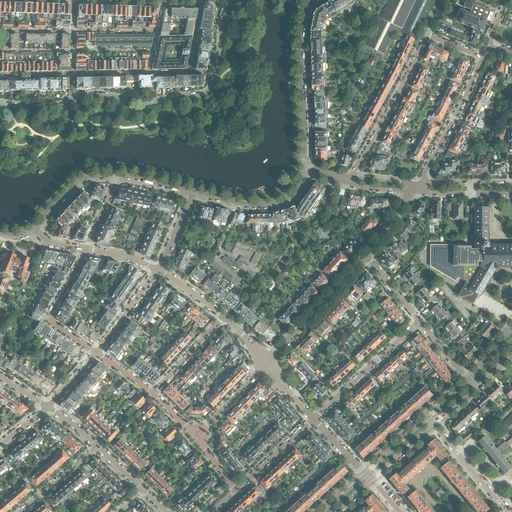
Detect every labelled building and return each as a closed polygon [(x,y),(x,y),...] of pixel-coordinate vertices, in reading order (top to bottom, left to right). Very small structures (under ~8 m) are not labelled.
[(336,0),(332,0),(330,2),(338,14),(343,11),(343,10),(336,0)] [(349,7),(344,0),(336,0),(343,10),(343,11),(346,9),(349,7)] [(385,0),(382,7),(379,12),(379,14),(377,17),(377,16),(374,23),(373,26),(376,28),(367,46),(366,45),(363,53),(368,56),(370,53),(373,54),(371,58),(375,60),(377,56),(383,60),(396,34),(397,30),(406,35),(415,39),(416,39),(434,0),(385,0)] [(338,14),(330,2),(324,5),(332,18),(338,14)] [(485,8),(474,4),(466,2),(464,7),(471,10),(470,13),(460,9),(455,22),(461,24),(464,26),(464,25),(471,28),(475,30),(473,34),(481,37),(484,27),(487,21),(491,10),(485,8)] [(202,18),(199,29),(211,31),(211,30),(213,19),(214,16),(215,11),(214,11),(215,10),(215,8),(215,7),(214,6),(213,4),(212,4),(211,3),(210,3),(209,3),(207,3),(206,4),(205,5),(204,6),(202,18)] [(317,9),(315,12),(328,21),(332,18),(324,5),(324,6),(318,9),(317,9)] [(113,28),(113,16),(113,6),(108,6),(108,16),(103,16),(103,23),(105,23),(105,28),(113,28)] [(129,18),(127,18),(127,21),(131,21),(131,27),(132,27),(132,22),(136,22),(137,7),(132,7),(132,16),(135,16),(135,19),(132,19),(132,20),(130,20),(131,19),(129,19),(129,18)] [(159,7),(152,7),(152,17),(151,17),(151,20),(152,20),(157,20),(159,7)] [(193,32),(196,17),(198,8),(184,8),(184,7),(180,7),(180,8),(171,8),(171,17),(184,17),(184,16),(187,17),(187,19),(186,19),(183,36),(186,36),(192,36),(193,32)] [(314,16),(313,23),(327,25),(328,21),(315,12),(313,15),(314,16)] [(162,23),(160,36),(165,36),(168,36),(170,24),(170,23),(162,22),(162,23)] [(328,25),(327,25),(313,23),(312,28),(311,31),(312,31),(322,31),(323,31),(325,31),(326,29),(327,29),(328,25)] [(440,23),(437,29),(446,32),(448,27),(444,25),(440,23)] [(461,39),(463,34),(452,29),(453,26),(451,25),(449,29),(451,29),(449,34),(461,39)] [(211,31),(199,29),(198,36),(212,38),(212,36),(213,32),(211,31)] [(481,37),(473,34),(470,42),(471,43),(474,44),(475,45),(477,44),(479,39),(480,39),(481,37)] [(405,37),(404,41),(403,41),(413,45),(415,39),(406,35),(405,37)] [(212,38),(198,36),(197,42),(211,45),(212,38)] [(325,46),(325,38),(311,39),(312,47),(325,46)] [(403,41),(404,41),(401,39),(400,41),(403,42),(403,44),(400,43),(399,45),(410,50),(413,45),(403,41)] [(209,51),(211,45),(197,42),(195,49),(199,49),(209,51)] [(428,60),(434,45),(431,44),(431,45),(424,58),(426,59),(425,63),(424,63),(423,65),(426,66),(428,60)] [(410,50),(399,45),(398,47),(400,49),(399,52),(408,56),(410,50)] [(439,48),(434,45),(428,60),(429,60),(431,55),(436,57),(439,48)] [(326,55),(325,46),(312,47),(312,55),(325,55),(326,55)] [(445,50),(439,48),(436,57),(441,59),(445,50)] [(199,49),(198,57),(208,59),(209,51),(199,49)] [(447,51),(445,50),(441,59),(446,61),(447,59),(449,54),(450,52),(447,51)] [(392,52),(391,54),(405,61),(408,56),(399,52),(397,55),(392,52)] [(405,61),(391,54),(390,56),(392,58),(396,59),(394,62),(403,66),(405,61)] [(325,55),(312,55),(312,64),(326,63),(326,55),(325,55)] [(459,56),(458,58),(460,60),(459,63),(467,67),(467,66),(468,66),(469,64),(468,64),(470,61),(467,60),(468,59),(464,58),(462,57),(459,56)] [(206,64),(196,62),(195,69),(205,71),(207,70),(207,68),(206,67),(206,64)] [(401,71),(403,66),(394,62),(393,65),(390,64),(389,66),(392,67),(392,69),(400,73),(401,71)] [(455,65),(454,67),(465,72),(466,70),(467,68),(467,67),(459,63),(456,62),(455,65)] [(327,72),(326,63),(312,64),(313,72),(327,72)] [(449,65),(448,67),(450,68),(453,69),(451,73),(452,73),(462,78),(462,77),(463,77),(464,75),(463,75),(465,72),(454,67),(455,65),(450,63),(449,65)] [(429,69),(429,68),(423,65),(422,66),(419,71),(426,74),(429,69)] [(400,73),(392,69),(388,67),(387,69),(390,71),(388,74),(397,78),(400,73)] [(426,74),(419,71),(417,76),(421,78),(424,79),(426,74)] [(327,80),(327,72),(313,72),(313,78),(313,81),(327,80)] [(449,78),(449,79),(459,83),(461,81),(462,79),(462,78),(452,73),(449,78)] [(484,79),(493,83),(496,77),(488,73),(486,75),(484,79)] [(397,78),(388,74),(387,77),(384,75),(382,77),(394,83),(397,78)] [(153,75),(126,76),(126,78),(126,81),(140,81),(140,87),(141,88),(144,88),(146,87),(151,87),(154,87),(154,82),(156,82),(156,77),(153,77),(153,75)] [(47,77),(47,91),(52,91),(52,92),(55,92),(55,91),(60,91),(60,90),(60,76),(59,76),(59,78),(47,78),(47,77)] [(69,89),(68,78),(68,76),(60,76),(60,78),(60,90),(65,90),(65,89),(69,89)] [(84,90),(83,76),(76,76),(76,89),(81,89),(81,90),(84,90)] [(196,87),(202,87),(203,86),(203,84),(204,84),(204,79),(205,79),(205,76),(196,76),(196,87)] [(421,78),(417,76),(414,81),(421,85),(423,82),(428,84),(429,82),(427,81),(424,79),(421,78)] [(0,77),(0,92),(2,92),(2,91),(3,91),(5,92),(8,92),(9,91),(9,81),(2,81),(2,78),(0,77)] [(47,91),(47,77),(38,77),(38,80),(39,90),(39,91),(41,91),(41,92),(45,92),(45,91),(47,91)] [(394,83),(382,77),(381,79),(384,81),(383,84),(391,88),(394,83)] [(491,87),(493,83),(484,79),(482,83),(483,84),(481,86),(490,90),(491,90),(492,88),(491,87)] [(24,91),(24,80),(16,80),(16,86),(15,86),(15,91),(24,91)] [(31,80),(24,80),(24,91),(32,91),(32,86),(31,86),(31,80)] [(421,85),(414,81),(412,86),(419,90),(421,85)] [(458,86),(459,85),(451,82),(448,87),(456,91),(457,89),(457,88),(458,88),(458,87),(458,86)] [(383,84),(380,89),(389,93),(391,88),(383,84)] [(490,90),(481,86),(480,89),(478,93),(489,98),(493,92),(490,90)] [(389,93),(380,89),(377,87),(376,89),(379,91),(377,94),(386,98),(389,93)] [(455,92),(456,91),(448,87),(446,92),(454,96),(454,95),(455,95),(455,94),(455,93),(455,92)] [(411,88),(408,93),(416,98),(419,93),(411,88)] [(453,96),(454,96),(446,92),(443,97),(451,101),(452,99),(452,98),(453,98),(454,97),(453,96)] [(408,93),(406,98),(413,102),(414,102),(416,98),(408,93)] [(489,98),(478,93),(476,97),(476,96),(474,99),(486,105),(489,106),(490,104),(487,102),(489,98)] [(370,96),(382,103),(383,104),(386,98),(377,94),(376,97),(371,95),(370,96)] [(382,103),(370,96),(370,97),(370,98),(369,100),(373,102),(371,105),(380,110),(382,105),(381,105),(382,103)] [(450,102),(451,101),(443,97),(441,102),(449,106),(449,105),(450,105),(450,104),(450,103),(450,102)] [(413,102),(406,98),(405,98),(403,103),(411,108),(414,102),(413,102)] [(473,102),(471,106),(480,110),(482,107),(485,108),(486,105),(474,99),(473,102)] [(448,106),(449,106),(441,102),(438,107),(446,111),(447,109),(447,108),(448,108),(449,107),(448,106)] [(411,114),(412,111),(413,109),(411,108),(403,103),(400,108),(409,113),(411,114)] [(380,110),(371,105),(370,108),(364,104),(363,107),(365,108),(377,115),(380,110)] [(470,110),(468,113),(477,117),(478,115),(481,116),(483,111),(480,110),(471,106),(469,110),(470,110)] [(445,112),(446,111),(438,107),(436,112),(444,116),(444,115),(445,115),(445,114),(445,113),(445,112)] [(377,115),(365,108),(364,110),(367,112),(366,115),(373,119),(374,119),(375,119),(377,115)] [(400,108),(397,113),(406,117),(409,113),(400,108)] [(444,116),(436,112),(435,114),(434,114),(432,117),(429,115),(428,118),(431,120),(434,122),(436,119),(441,121),(442,119),(443,118),(444,117),(444,116)] [(406,117),(397,113),(394,117),(403,122),(406,117)] [(477,117),(468,113),(467,116),(467,115),(465,119),(466,120),(469,121),(468,124),(472,126),(473,127),(477,128),(478,124),(475,123),(477,117)] [(361,116),(359,118),(371,125),(374,121),(373,120),(373,119),(366,115),(364,118),(361,116)] [(371,125),(359,118),(359,117),(357,120),(361,122),(360,125),(368,130),(371,125)] [(403,122),(394,117),(392,122),(400,127),(403,122)] [(318,120),(316,121),(316,122),(315,123),(315,126),(316,127),(322,127),(322,128),(330,130),(331,130),(331,127),(329,127),(328,123),(330,123),(335,123),(335,120),(332,120),(326,120),(325,120),(325,121),(321,121),(321,120),(318,120)] [(400,127),(392,122),(389,127),(398,132),(399,129),(403,131),(405,132),(406,130),(405,130),(402,128),(400,127)] [(437,129),(438,127),(430,122),(428,125),(429,126),(427,128),(435,132),(436,132),(436,131),(436,130),(437,129)] [(501,123),(495,139),(502,142),(508,126),(501,123)] [(360,125),(357,130),(366,135),(368,130),(360,125)] [(466,127),(462,125),(462,126),(461,126),(461,127),(461,128),(461,129),(460,130),(467,134),(468,132),(472,134),(473,130),(471,129),(471,128),(467,126),(466,127)] [(398,132),(389,127),(386,132),(387,132),(394,136),(394,137),(395,137),(398,132)] [(330,130),(322,128),(322,130),(321,130),(321,132),(316,132),(316,137),(327,137),(327,133),(330,133),(330,130)] [(435,133),(435,132),(427,128),(425,133),(432,137),(433,136),(433,135),(434,135),(435,134),(435,133)] [(357,130),(354,134),(363,139),(366,135),(357,130)] [(465,139),(467,134),(460,130),(459,132),(458,133),(457,134),(457,135),(465,139)] [(387,132),(384,137),(392,141),(394,137),(394,136),(387,132)] [(431,139),(432,137),(425,133),(422,138),(430,142),(431,141),(431,140),(431,139)] [(354,134),(352,139),(360,144),(360,143),(361,143),(363,139),(354,134)] [(462,144),(465,139),(457,135),(457,136),(456,136),(456,137),(456,138),(455,140),(462,144)] [(327,137),(316,137),(316,146),(327,146),(330,147),(330,138),(327,138),(327,137)] [(392,141),(384,137),(381,142),(391,147),(393,144),(391,143),(392,141)] [(358,149),(360,145),(359,144),(360,144),(352,139),(350,138),(348,143),(349,144),(358,149)] [(429,143),(430,142),(422,138),(419,143),(427,147),(428,145),(429,145),(429,143)] [(460,149),(462,144),(455,140),(454,142),(453,142),(452,144),(452,145),(460,149)] [(426,149),(427,147),(419,143),(417,148),(424,152),(425,151),(426,150),(426,149)] [(358,149),(349,144),(346,149),(353,153),(354,153),(355,153),(358,149)] [(385,145),(385,146),(384,148),(381,146),(380,151),(378,169),(379,170),(381,170),(385,170),(386,162),(389,162),(390,157),(388,157),(389,154),(388,154),(386,153),(386,152),(387,150),(390,151),(391,149),(385,145)] [(460,149),(452,145),(451,146),(450,147),(450,148),(449,150),(457,154),(460,149)] [(424,152),(417,148),(415,150),(411,148),(409,150),(414,153),(421,157),(422,155),(423,155),(423,154),(424,153),(424,152)] [(328,156),(329,151),(327,151),(327,150),(323,150),(323,151),(316,151),(316,158),(319,158),(319,159),(321,159),(321,160),(322,160),(327,160),(327,156),(328,156)] [(378,169),(380,151),(377,151),(377,156),(376,156),(376,158),(372,158),(371,164),(369,164),(368,167),(371,168),(378,169)] [(398,152),(396,156),(406,162),(408,158),(400,153),(398,152)] [(420,159),(421,157),(414,153),(411,158),(419,162),(419,161),(420,161),(420,160),(420,159),(421,159),(420,159)] [(344,154),(341,164),(348,166),(349,163),(350,160),(351,160),(352,157),(351,157),(351,156),(344,154)] [(450,160),(450,159),(446,157),(444,159),(446,161),(449,161),(449,174),(453,174),(454,173),(454,170),(456,170),(456,164),(459,164),(459,160),(450,160)] [(446,161),(444,159),(443,162),(443,164),(442,164),(442,166),(441,166),(441,169),(439,169),(438,170),(438,172),(439,173),(439,174),(441,174),(443,174),(445,174),(446,175),(447,175),(448,174),(449,174),(449,161),(446,161)] [(477,173),(477,164),(473,164),(473,163),(469,163),(469,165),(467,165),(467,174),(472,175),(472,173),(477,173)] [(477,164),(477,173),(477,175),(482,175),(482,173),(487,173),(487,165),(486,165),(486,163),(482,163),(482,164),(477,164)] [(312,188),(323,195),(327,189),(316,182),(312,188)] [(98,206),(106,189),(105,187),(103,186),(102,187),(102,188),(100,187),(96,185),(94,190),(93,190),(93,191),(92,190),(91,190),(90,193),(90,194),(89,194),(89,196),(94,201),(98,206)] [(123,201),(126,189),(119,188),(118,195),(116,195),(115,199),(113,203),(115,204),(116,199),(123,201)] [(323,195),(312,188),(309,194),(319,201),(323,195)] [(126,189),(123,201),(130,202),(133,190),(126,189)] [(139,192),(133,190),(130,202),(136,204),(139,192)] [(94,201),(89,196),(86,194),(84,192),(79,197),(89,206),(89,207),(91,205),(91,204),(94,201)] [(145,193),(139,192),(136,204),(143,205),(145,193)] [(145,193),(143,205),(149,206),(150,203),(151,203),(152,200),(153,197),(151,196),(152,195),(150,195),(149,195),(149,194),(145,193)] [(319,201),(309,194),(305,199),(315,206),(319,201)] [(342,199),(341,206),(346,206),(346,204),(348,205),(351,205),(351,208),(356,208),(356,206),(357,196),(353,196),(353,195),(350,194),(350,195),(349,195),(348,198),(348,201),(347,201),(347,200),(342,199)] [(158,209),(161,198),(161,197),(157,196),(156,200),(153,199),(151,208),(158,210),(158,209)] [(357,196),(356,206),(364,207),(364,206),(364,205),(364,204),(365,204),(366,197),(365,197),(362,196),(361,197),(357,196)] [(86,209),(89,206),(79,197),(74,202),(93,219),(93,217),(89,213),(86,209)] [(167,200),(161,198),(158,209),(164,211),(167,200)] [(379,208),(380,199),(379,199),(379,198),(378,198),(377,199),(376,198),(376,200),(371,199),(370,207),(379,208)] [(315,206),(305,199),(301,205),(311,212),(315,206)] [(385,199),(380,199),(379,208),(381,209),(387,210),(387,204),(388,204),(389,200),(387,200),(387,199),(386,199),(385,199)] [(167,200),(164,211),(163,214),(166,214),(170,215),(170,213),(172,210),(173,210),(174,210),(175,210),(175,208),(175,207),(174,206),(175,202),(167,200)] [(93,219),(74,202),(69,206),(79,216),(82,213),(83,213),(88,217),(92,221),(93,219)] [(432,209),(432,220),(440,220),(444,221),(445,213),(441,213),(441,203),(434,203),(434,204),(434,209),(432,209)] [(463,203),(445,203),(445,210),(453,211),(453,220),(463,220),(463,222),(465,222),(466,218),(463,217),(463,215),(463,213),(464,213),(464,211),(463,211),(463,203)] [(424,215),(424,209),(425,209),(425,206),(424,206),(424,205),(423,205),(423,204),(421,204),(420,205),(418,205),(415,208),(411,213),(420,220),(421,218),(421,215),(424,215)] [(457,249),(457,268),(461,268),(460,278),(466,282),(458,295),(473,304),(479,294),(481,296),(496,270),(501,268),(501,267),(511,267),(511,244),(498,245),(498,243),(494,243),(489,243),(489,227),(489,207),(485,207),(485,206),(485,205),(484,205),(484,204),(483,204),(482,204),(481,204),(481,205),(480,205),(480,206),(480,207),(479,207),(476,207),(475,215),(471,215),(471,235),(475,235),(475,240),(475,242),(475,246),(475,247),(475,249),(474,249),(472,249),(472,246),(471,246),(463,246),(457,246),(457,249)] [(311,212),(301,205),(298,210),(300,211),(300,212),(303,214),(302,215),(305,217),(307,214),(309,215),(311,212)] [(79,216),(69,206),(64,212),(65,212),(74,221),(77,218),(79,216)] [(292,212),(294,221),(301,219),(295,206),(291,208),(292,209),(293,211),(292,212)] [(110,211),(109,213),(118,217),(118,216),(121,217),(122,215),(119,213),(120,211),(111,207),(111,208),(110,208),(110,210),(110,211)] [(213,223),(216,211),(214,210),(202,207),(201,213),(198,212),(198,213),(198,214),(197,215),(197,216),(197,218),(197,219),(213,223)] [(213,223),(219,224),(220,219),(220,218),(221,218),(222,215),(221,215),(222,209),(217,208),(216,211),(213,223)] [(292,209),(291,208),(287,210),(287,209),(285,210),(286,212),(285,212),(286,215),(288,214),(289,217),(287,218),(288,224),(294,222),(292,212),(293,211),(292,209)] [(220,219),(219,224),(222,224),(222,223),(226,224),(226,223),(228,223),(232,212),(229,211),(228,209),(226,209),(225,210),(222,209),(221,215),(222,215),(221,218),(220,218),(220,219)] [(286,212),(285,210),(279,211),(279,212),(282,223),(286,222),(287,229),(289,229),(288,224),(287,218),(289,217),(288,214),(286,215),(285,212),(286,212)] [(65,212),(60,217),(68,225),(69,226),(72,223),(73,224),(74,222),(74,221),(65,212)] [(236,220),(235,222),(242,225),(243,223),(244,223),(247,216),(240,212),(239,214),(238,215),(236,220)] [(282,223),(279,212),(274,213),(273,214),(273,215),(275,223),(276,225),(282,223)] [(106,220),(115,223),(118,224),(120,221),(117,219),(118,217),(109,213),(109,214),(108,214),(107,216),(108,217),(106,220)] [(229,224),(229,225),(232,226),(233,226),(235,222),(236,220),(238,215),(237,214),(234,213),(230,221),(229,224)] [(256,230),(256,215),(249,215),(246,224),(246,227),(247,227),(253,227),(253,230),(256,230)] [(262,231),(261,215),(256,215),(256,230),(256,232),(262,232),(262,233),(262,234),(263,237),(265,237),(266,234),(263,233),(264,231),(262,231)] [(275,223),(273,215),(267,215),(267,223),(267,231),(270,231),(270,226),(275,226),(275,223)] [(371,216),(369,218),(369,219),(367,217),(363,222),(365,224),(371,228),(373,226),(374,227),(377,223),(374,220),(376,218),(371,216)] [(67,227),(68,225),(60,217),(56,221),(61,226),(61,231),(59,230),(59,233),(58,235),(58,237),(63,238),(66,239),(69,227),(69,228),(67,227)] [(409,219),(403,227),(411,233),(412,234),(415,230),(412,229),(415,226),(412,223),(413,221),(409,219)] [(105,223),(104,225),(116,230),(117,227),(114,225),(115,223),(106,220),(105,220),(105,222),(105,223)] [(149,228),(160,233),(162,230),(161,230),(163,227),(160,226),(162,222),(156,220),(155,223),(152,222),(153,222),(152,222),(149,228)] [(76,230),(76,231),(86,235),(90,226),(86,224),(85,226),(81,224),(79,228),(79,229),(77,228),(76,230)] [(371,228),(365,224),(361,229),(365,232),(364,233),(368,235),(371,231),(370,230),(371,228)] [(116,230),(104,225),(103,225),(101,231),(114,235),(116,230)] [(403,227),(397,233),(406,240),(411,233),(403,227)] [(160,233),(149,228),(146,234),(157,239),(158,236),(159,237),(160,233)] [(319,228),(316,232),(318,234),(321,236),(327,241),(330,238),(328,237),(329,236),(325,232),(324,233),(319,228)] [(76,231),(74,230),(73,231),(72,234),(74,235),(72,239),(82,241),(84,241),(86,235),(76,231)] [(112,239),(114,235),(101,231),(99,236),(109,240),(112,241),(112,239)] [(157,239),(146,234),(144,240),(155,245),(156,242),(157,239)] [(357,240),(356,239),(352,235),(350,237),(352,239),(348,244),(355,249),(357,247),(359,244),(358,243),(359,242),(357,240)] [(109,240),(99,236),(96,242),(97,244),(111,246),(110,243),(108,243),(109,240)] [(144,240),(141,246),(152,251),(152,250),(155,245),(144,240)] [(340,249),(342,246),(336,240),(334,243),(340,249)] [(231,251),(234,244),(227,241),(224,248),(231,251)] [(408,247),(404,244),(401,242),(398,245),(393,241),(390,244),(388,246),(388,247),(398,255),(399,255),(400,255),(401,255),(401,254),(401,253),(401,252),(403,250),(405,251),(408,247)] [(355,249),(348,244),(344,249),(351,254),(355,249)] [(431,244),(430,274),(445,274),(456,282),(459,277),(460,278),(461,268),(457,268),(457,249),(457,244),(459,244),(431,244)] [(152,251),(141,246),(141,247),(142,247),(141,249),(138,248),(136,252),(149,257),(152,251)] [(348,259),(341,253),(342,252),(336,246),(334,248),(338,251),(338,250),(340,252),(336,257),(344,264),(345,264),(346,262),(348,259)] [(180,254),(190,258),(192,252),(182,247),(180,251),(181,252),(180,254)] [(47,264),(52,252),(50,251),(47,250),(46,250),(40,263),(44,265),(41,271),(44,272),(45,269),(46,266),(47,264)] [(8,253),(1,269),(3,270),(3,271),(10,274),(9,276),(12,277),(13,275),(12,274),(13,272),(10,270),(15,258),(16,256),(13,254),(14,252),(11,251),(10,254),(8,253)] [(52,251),(52,252),(47,264),(49,265),(52,266),(53,266),(59,253),(56,252),(54,252),(52,251)] [(388,254),(387,254),(385,252),(384,254),(382,254),(381,256),(381,257),(381,258),(382,259),(381,260),(384,263),(384,264),(385,265),(387,266),(387,267),(389,268),(393,263),(396,266),(400,261),(397,259),(396,261),(395,261),(389,256),(389,255),(388,254)] [(53,266),(52,266),(52,267),(55,268),(55,267),(60,269),(62,265),(67,255),(64,253),(63,254),(61,253),(61,254),(59,253),(53,266)] [(240,266),(236,263),(234,265),(233,264),(234,264),(232,263),(234,260),(229,256),(227,258),(225,256),(221,253),(219,257),(222,260),(235,271),(237,268),(239,268),(240,266)] [(68,254),(67,255),(62,265),(65,267),(63,271),(67,273),(76,257),(75,256),(73,255),(72,255),(70,254),(70,255),(68,254)] [(190,258),(180,254),(177,259),(187,263),(190,258)] [(19,259),(15,258),(10,270),(13,272),(17,273),(16,277),(20,278),(19,281),(23,282),(20,288),(23,289),(25,285),(25,283),(26,284),(30,273),(26,271),(29,263),(27,263),(29,258),(24,256),(23,258),(19,257),(19,259)] [(344,264),(336,257),(332,262),(340,269),(340,268),(341,268),(342,267),(342,266),(344,264)] [(87,262),(96,267),(100,259),(90,258),(89,258),(87,262)] [(187,263),(177,259),(175,266),(180,268),(180,269),(184,271),(184,270),(186,266),(190,268),(189,270),(192,271),(195,267),(194,267),(191,265),(187,263)] [(108,261),(103,268),(102,271),(108,274),(109,273),(114,263),(111,261),(110,262),(108,261)] [(87,262),(84,267),(94,272),(95,273),(98,268),(96,267),(87,262)] [(114,276),(119,266),(120,266),(121,264),(120,264),(117,262),(116,263),(114,262),(114,263),(109,273),(114,276)] [(256,266),(251,262),(248,267),(250,269),(252,271),(254,269),(256,266)] [(340,269),(332,262),(328,266),(336,273),(338,271),(340,270),(339,269),(340,269)] [(336,273),(328,266),(326,264),(322,269),(326,272),(332,278),(334,276),(336,274),(335,274),(336,273)] [(407,282),(415,275),(411,270),(414,267),(411,264),(408,266),(405,269),(408,272),(402,276),(407,282)] [(129,269),(129,270),(138,276),(139,277),(142,273),(141,273),(141,272),(141,271),(141,270),(140,270),(139,270),(138,270),(135,268),(131,266),(129,269)] [(81,272),(90,277),(92,278),(94,275),(92,274),(94,272),(84,267),(81,272)] [(195,280),(201,271),(198,268),(197,269),(196,268),(190,275),(192,277),(191,278),(195,280)] [(53,276),(62,281),(66,275),(57,269),(53,276)] [(255,271),(254,269),(252,271),(248,275),(252,279),(253,278),(257,274),(254,272),(255,271)] [(138,276),(129,270),(126,274),(135,281),(138,276)] [(14,278),(12,278),(12,277),(9,276),(10,274),(3,271),(2,274),(1,274),(0,273),(0,279),(8,283),(9,280),(13,281),(14,278)] [(205,273),(201,271),(195,280),(198,282),(199,281),(201,283),(206,275),(204,274),(205,273)] [(90,277),(81,272),(79,277),(88,282),(90,277)] [(316,276),(316,277),(325,285),(326,284),(326,285),(327,284),(327,283),(329,280),(323,274),(320,272),(318,274),(316,276)] [(362,279),(371,287),(373,284),(374,285),(376,284),(377,282),(369,276),(370,275),(369,274),(368,273),(367,274),(364,277),(363,276),(362,278),(362,279)] [(50,274),(47,279),(59,287),(62,281),(53,276),(50,274)] [(126,274),(122,279),(131,286),(135,281),(126,274)] [(209,289),(218,276),(216,274),(212,279),(210,277),(208,280),(204,285),(204,286),(204,287),(206,288),(209,289)] [(220,284),(218,282),(222,277),(219,275),(218,276),(209,289),(211,291),(211,292),(212,293),(213,293),(220,284)] [(425,281),(423,278),(421,279),(419,277),(418,277),(418,278),(415,275),(407,282),(411,287),(417,283),(419,286),(425,281)] [(315,276),(310,280),(312,281),(321,290),(323,287),(324,288),(325,286),(324,286),(325,285),(316,277),(315,276)] [(79,277),(76,282),(87,288),(90,283),(88,282),(79,277)] [(220,286),(214,294),(216,295),(216,296),(218,297),(219,297),(219,298),(225,290),(222,288),(228,280),(226,278),(222,283),(223,284),(221,286),(220,286)] [(8,290),(10,284),(8,283),(0,279),(0,286),(5,289),(6,289),(8,290)] [(47,279),(44,285),(56,292),(59,287),(47,279)] [(122,279),(119,284),(128,291),(131,286),(122,279)] [(371,287),(362,279),(361,280),(360,280),(359,281),(360,282),(357,285),(366,293),(368,290),(368,289),(371,287)] [(425,281),(419,286),(422,289),(416,293),(421,299),(429,292),(425,287),(428,284),(425,281)] [(87,288),(76,282),(73,287),(84,293),(87,288)] [(119,284),(115,289),(124,295),(128,291),(119,284)] [(161,284),(157,290),(165,297),(168,292),(174,296),(175,294),(161,284)] [(56,292),(44,285),(41,290),(44,292),(47,294),(48,293),(51,295),(51,296),(53,297),(56,292)] [(312,286),(307,290),(314,297),(315,296),(316,296),(317,295),(317,294),(319,292),(318,291),(314,287),(312,285),(312,286)] [(4,292),(5,289),(0,286),(0,293),(2,294),(7,296),(8,294),(4,292)] [(84,293),(73,287),(70,292),(79,297),(81,298),(84,293)] [(304,287),(300,292),(310,301),(311,301),(313,299),(313,298),(314,297),(307,290),(304,287)] [(350,292),(350,293),(358,301),(363,296),(354,288),(352,290),(351,290),(350,291),(350,292)] [(115,289),(112,294),(121,300),(124,295),(115,289)] [(44,292),(41,290),(38,296),(50,302),(53,297),(51,296),(51,295),(48,293),(47,294),(44,292)] [(165,297),(157,290),(153,295),(162,301),(165,297)] [(224,301),(230,294),(225,290),(219,298),(221,299),(221,300),(223,301),(224,301)] [(79,297),(70,292),(67,297),(78,303),(79,300),(78,299),(79,297)] [(228,305),(236,296),(237,294),(236,292),(234,295),(231,292),(230,294),(224,301),(224,302),(226,304),(226,303),(228,305)] [(300,292),(296,296),(299,299),(306,306),(308,303),(309,304),(310,302),(310,301),(300,292)] [(370,298),(372,300),(374,298),(367,292),(365,295),(365,294),(370,298)] [(429,292),(421,299),(425,304),(431,300),(433,303),(439,298),(437,295),(434,296),(433,295),(432,295),(429,292)] [(347,296),(345,298),(353,306),(352,307),(356,311),(358,312),(359,313),(360,311),(356,308),(358,306),(358,305),(360,303),(358,301),(350,293),(349,293),(348,293),(347,295),(347,296)] [(121,300),(112,294),(108,299),(109,299),(117,305),(121,300)] [(365,295),(363,297),(370,303),(372,300),(370,298),(365,294),(365,295)] [(153,295),(150,300),(158,306),(162,301),(153,295)] [(50,302),(38,296),(35,301),(38,302),(38,303),(41,305),(42,304),(45,306),(47,308),(50,302)] [(175,307),(181,298),(178,296),(177,297),(175,296),(170,304),(175,307)] [(241,302),(242,301),(244,298),(243,296),(240,299),(236,296),(228,305),(229,305),(229,306),(230,307),(231,307),(233,309),(234,309),(235,307),(239,301),(241,302)] [(78,303),(67,297),(64,302),(75,308),(76,306),(78,303)] [(181,298),(175,307),(180,311),(186,303),(184,302),(185,301),(181,298)] [(385,310),(393,303),(389,298),(384,302),(381,305),(385,310)] [(439,298),(433,303),(436,306),(430,310),(435,316),(443,309),(439,304),(442,301),(439,298)] [(109,302),(105,307),(115,314),(117,312),(120,309),(119,308),(120,307),(117,305),(109,299),(108,301),(109,302)] [(299,299),(295,303),(302,310),(304,308),(306,307),(306,306),(299,299)] [(150,300),(146,305),(155,311),(158,306),(150,300)] [(350,307),(343,300),(341,302),(340,302),(339,303),(339,304),(339,305),(346,311),(350,307)] [(38,302),(35,301),(32,306),(44,313),(46,309),(47,308),(45,306),(42,304),(41,305),(38,303),(38,302)] [(75,308),(64,302),(61,308),(72,314),(75,308)] [(240,315),(246,307),(241,303),(235,311),(237,312),(237,313),(238,314),(239,314),(240,315)] [(397,308),(393,303),(385,310),(389,315),(397,308)] [(155,311),(146,305),(143,310),(151,316),(155,311)] [(293,305),(288,310),(295,317),(296,316),(297,316),(298,315),(298,314),(300,312),(293,305)] [(346,311),(339,305),(337,306),(336,306),(335,308),(334,309),(342,316),(344,318),(348,313),(346,311)] [(32,306),(29,311),(32,312),(32,313),(35,315),(36,314),(40,316),(39,316),(41,318),(44,313),(32,306)] [(194,309),(193,308),(193,307),(191,306),(190,306),(184,313),(187,315),(185,318),(184,317),(183,319),(185,321),(194,309)] [(244,319),(250,311),(246,307),(240,315),(242,316),(242,317),(243,318),(244,318),(244,319)] [(70,317),(72,314),(61,308),(58,313),(72,321),(73,318),(70,317)] [(115,315),(105,308),(101,313),(112,320),(115,315)] [(399,311),(397,308),(389,315),(393,320),(394,320),(401,313),(400,312),(401,312),(399,310),(399,311)] [(194,309),(185,321),(184,322),(186,324),(190,318),(193,320),(199,313),(194,309)] [(248,323),(258,313),(253,309),(250,311),(244,319),(244,320),(246,321),(247,321),(248,323)] [(342,316),(334,309),(333,309),(332,311),(330,313),(338,320),(342,316)] [(448,314),(443,309),(435,316),(439,321),(445,317),(447,320),(453,315),(451,312),(448,314)] [(151,316),(143,310),(139,315),(145,319),(148,321),(151,316)] [(295,317),(288,310),(284,315),(291,321),(293,319),(294,319),(295,318),(295,317)] [(32,312),(29,311),(27,315),(38,322),(39,322),(41,318),(39,316),(40,316),(36,314),(35,315),(32,313),(32,312)] [(259,321),(265,314),(263,312),(260,315),(258,313),(248,323),(249,323),(249,324),(250,325),(251,325),(253,327),(259,321)] [(72,321),(58,313),(56,317),(56,318),(64,324),(66,320),(70,323),(72,321)] [(112,320),(101,313),(98,317),(108,325),(112,320)] [(145,319),(139,315),(137,313),(136,315),(135,314),(132,317),(142,324),(145,319)] [(194,328),(203,316),(202,315),(202,314),(200,313),(199,313),(193,321),(195,322),(192,326),(194,328)] [(338,320),(330,313),(330,314),(329,314),(328,315),(328,316),(326,318),(333,325),(338,320)] [(402,315),(401,313),(394,320),(398,325),(405,320),(402,316),(402,315)] [(291,321),(284,315),(280,319),(287,326),(289,324),(291,322),(291,321)] [(453,315),(447,320),(450,323),(444,327),(449,333),(457,326),(453,321),(456,318),(453,315)] [(76,328),(80,322),(76,319),(78,317),(76,316),(69,327),(74,331),(76,328)] [(208,320),(203,316),(194,328),(195,329),(197,327),(199,325),(202,327),(205,323),(207,322),(208,320)] [(98,325),(99,325),(105,330),(108,325),(98,317),(95,322),(98,325)] [(127,325),(139,333),(142,335),(143,335),(138,332),(139,330),(137,329),(139,326),(130,320),(127,325)] [(330,324),(329,325),(324,320),(322,322),(321,322),(320,324),(320,325),(327,332),(331,327),(334,330),(333,330),(336,332),(337,330),(334,328),(330,324)] [(264,335),(269,328),(260,321),(255,328),(256,330),(258,331),(259,331),(260,332),(260,333),(261,334),(262,334),(264,335)] [(482,329),(479,332),(486,338),(492,331),(494,328),(487,321),(481,328),(482,329)] [(39,322),(38,322),(33,331),(34,332),(34,333),(37,336),(42,328),(44,325),(39,322)] [(85,325),(80,322),(76,328),(74,331),(79,334),(85,325)] [(90,328),(91,326),(88,324),(87,326),(85,325),(79,334),(84,337),(90,328)] [(42,339),(49,329),(49,328),(44,325),(42,328),(37,336),(39,337),(38,339),(42,341),(42,339)] [(90,328),(84,337),(89,341),(95,332),(99,325),(98,325),(95,329),(91,326),(90,328)] [(139,333),(127,325),(123,330),(134,337),(135,338),(139,333)] [(320,325),(319,325),(315,329),(321,336),(320,337),(323,340),(325,342),(326,340),(323,336),(327,332),(323,328),(320,325)] [(461,331),(457,326),(449,333),(453,338),(459,334),(461,337),(467,332),(464,329),(461,331)] [(275,339),(279,335),(269,328),(264,335),(265,336),(265,337),(267,338),(269,339),(270,341),(271,340),(272,342),(275,339)] [(54,332),(49,329),(42,339),(47,343),(54,332)] [(375,334),(377,336),(382,341),(386,337),(381,332),(382,331),(380,329),(375,334)] [(134,337),(123,330),(120,334),(129,340),(130,338),(132,340),(134,337)] [(95,343),(102,334),(98,331),(97,333),(95,332),(89,341),(93,343),(95,343)] [(191,338),(184,332),(182,334),(180,333),(178,331),(176,333),(187,342),(187,343),(189,341),(190,341),(191,339),(191,338)] [(53,345),(60,335),(54,332),(47,343),(51,345),(52,344),(53,345)] [(231,338),(223,332),(221,334),(220,335),(220,336),(218,338),(225,344),(231,338)] [(318,339),(318,338),(322,341),(323,340),(320,337),(319,338),(313,332),(308,336),(315,343),(315,342),(316,343),(317,343),(319,342),(319,341),(318,339)] [(467,332),(461,337),(457,341),(459,343),(470,334),(467,332)] [(120,334),(116,339),(127,346),(129,343),(128,342),(129,340),(120,334)] [(60,335),(53,345),(55,346),(54,347),(58,349),(65,339),(60,335)] [(414,345),(416,347),(424,341),(423,339),(422,339),(419,335),(412,341),(415,345),(414,345)] [(187,342),(180,336),(176,340),(183,347),(187,342)] [(315,343),(308,336),(308,337),(307,337),(306,338),(306,339),(304,341),(310,347),(315,343)] [(382,341),(377,336),(372,340),(377,345),(382,341)] [(225,344),(218,338),(217,338),(216,339),(216,340),(214,342),(221,348),(225,344)] [(377,345),(372,340),(371,338),(366,342),(368,344),(373,349),(377,345)] [(64,352),(70,342),(68,341),(65,339),(58,349),(61,352),(62,351),(64,352)] [(116,339),(113,343),(122,349),(125,351),(124,353),(127,355),(128,353),(126,352),(127,351),(125,349),(126,348),(127,346),(116,339)] [(175,341),(171,346),(179,352),(180,350),(181,351),(183,348),(182,348),(183,348),(175,341)] [(310,347),(304,341),(302,343),(301,343),(301,344),(301,345),(300,345),(306,351),(310,347)] [(428,346),(424,341),(416,347),(420,352),(428,346)] [(68,356),(75,346),(72,344),(70,342),(64,352),(65,353),(64,354),(68,356)] [(221,348),(214,342),(212,344),(210,345),(210,346),(217,352),(221,348)] [(347,348),(342,342),(338,347),(336,349),(338,351),(341,351),(342,352),(347,348)] [(122,349),(113,343),(110,347),(120,355),(122,352),(121,351),(122,349)] [(179,352),(171,346),(170,344),(166,348),(175,356),(176,356),(177,355),(177,354),(179,352)] [(373,349),(368,344),(363,348),(368,353),(373,349)] [(237,348),(234,345),(226,352),(231,357),(237,350),(235,349),(237,348)] [(306,351),(300,345),(296,349),(302,356),(306,351)] [(467,350),(466,350),(463,346),(460,349),(463,353),(467,359),(474,353),(474,354),(478,350),(472,345),(469,348),(467,350)] [(75,346),(68,356),(71,359),(72,358),(74,359),(80,349),(75,346)] [(217,352),(210,346),(209,348),(208,348),(207,349),(207,350),(206,350),(213,356),(217,352)] [(368,353),(363,348),(362,346),(357,350),(359,352),(364,357),(368,353)] [(428,346),(420,352),(424,357),(433,351),(428,346)] [(120,355),(110,347),(107,351),(107,353),(117,360),(120,355)] [(175,356),(166,348),(162,352),(164,354),(171,361),(172,359),(172,358),(173,359),(175,357),(174,357),(175,356)] [(86,353),(80,349),(74,359),(75,360),(75,361),(78,363),(79,361),(80,361),(85,354),(86,353)] [(215,358),(213,356),(206,350),(205,351),(204,352),(203,353),(203,354),(209,360),(211,362),(215,358)] [(402,360),(405,358),(406,359),(408,357),(402,350),(396,355),(398,357),(399,358),(400,357),(400,358),(402,360)] [(295,366),(302,359),(301,358),(301,359),(297,356),(298,355),(294,351),(286,359),(289,362),(288,362),(290,364),(290,363),(291,364),(290,365),(292,366),(292,365),(293,366),(294,365),(295,366)] [(437,356),(433,351),(424,357),(429,362),(437,356)] [(364,357),(359,352),(354,356),(359,362),(364,357)] [(230,359),(245,373),(248,370),(245,368),(246,367),(245,363),(242,361),(243,360),(236,353),(230,359)] [(171,361),(164,354),(160,359),(167,365),(168,365),(170,363),(169,362),(171,361)] [(209,360),(203,354),(199,358),(206,364),(209,360)] [(396,355),(392,359),(399,366),(400,365),(404,362),(402,360),(400,358),(400,357),(399,358),(398,357),(396,355)] [(441,361),(437,356),(429,362),(433,367),(441,361)] [(7,367),(10,362),(9,361),(10,359),(6,357),(0,366),(0,367),(5,371),(7,367)] [(137,370),(147,358),(145,357),(141,361),(138,359),(132,366),(137,370)] [(12,371),(18,362),(15,360),(15,359),(13,358),(10,362),(7,367),(9,369),(9,370),(11,371),(12,370),(12,371)] [(50,362),(44,358),(41,363),(47,367),(50,362)] [(141,373),(149,364),(146,362),(148,359),(147,358),(137,370),(141,373)] [(206,364),(199,358),(198,359),(197,359),(196,361),(196,362),(202,368),(206,364)] [(348,358),(344,362),(351,370),(355,366),(348,358)] [(245,373),(230,359),(226,364),(233,370),(234,369),(235,370),(234,371),(241,378),(245,373)] [(302,359),(295,366),(303,373),(305,375),(311,381),(313,378),(315,381),(317,379),(320,376),(318,375),(317,374),(316,375),(308,367),(309,366),(302,359)] [(399,366),(392,359),(389,362),(391,364),(390,365),(391,365),(391,366),(391,367),(393,369),(396,366),(398,367),(399,366)] [(441,361),(433,367),(437,372),(445,366),(441,361)] [(18,362),(13,371),(18,374),(23,365),(18,362)] [(98,363),(95,366),(105,374),(109,369),(100,362),(98,363)] [(202,368),(196,362),(195,362),(193,364),(192,366),(199,372),(202,368)] [(351,370),(344,362),(339,366),(341,368),(346,374),(351,370)] [(389,362),(384,367),(389,372),(393,369),(391,367),(391,366),(391,365),(390,365),(391,364),(389,362)] [(145,377),(152,370),(153,368),(149,364),(141,373),(145,377)] [(23,378),(29,369),(24,365),(18,374),(20,376),(20,377),(22,378),(23,378)] [(105,374),(95,366),(92,370),(102,378),(105,374)] [(201,374),(199,372),(192,366),(191,366),(190,368),(188,370),(197,378),(201,374)] [(445,366),(437,372),(441,377),(449,371),(445,366)] [(384,367),(379,371),(381,373),(382,374),(382,373),(383,374),(385,376),(389,372),(384,367)] [(341,368),(337,372),(342,378),(346,374),(341,368)] [(29,382),(35,373),(29,369),(23,378),(24,378),(24,379),(26,380),(27,380),(29,382)] [(92,370),(88,375),(98,382),(102,378),(92,370)] [(145,377),(149,380),(156,373),(152,370),(145,377)] [(197,378),(188,370),(187,370),(186,371),(186,372),(185,374),(193,382),(197,378)] [(154,383),(162,375),(157,371),(156,373),(149,380),(154,383)] [(234,371),(230,375),(237,382),(241,378),(234,371)] [(381,373),(379,371),(375,375),(378,378),(380,381),(385,376),(383,374),(382,373),(382,374),(381,373)] [(450,373),(449,371),(441,377),(443,379),(447,384),(450,381),(449,380),(453,377),(450,373)] [(342,378),(337,372),(332,376),(337,382),(342,378)] [(35,373),(29,382),(35,385),(40,377),(35,373)] [(233,386),(226,379),(223,376),(224,375),(222,373),(216,378),(217,379),(222,383),(229,390),(233,386)] [(193,382),(185,374),(184,374),(182,375),(182,376),(181,378),(190,386),(193,382)] [(100,383),(98,382),(88,375),(84,379),(94,386),(96,388),(100,383)] [(230,375),(226,379),(233,386),(237,382),(230,375)] [(337,382),(332,376),(328,381),(333,386),(337,382)] [(40,389),(46,380),(41,377),(35,385),(35,386),(35,387),(37,388),(38,387),(40,389)] [(377,383),(372,378),(366,384),(368,386),(369,386),(369,387),(370,386),(372,389),(377,383)] [(94,386),(84,379),(80,383),(91,392),(93,393),(94,391),(93,391),(96,388),(94,386)] [(112,386),(108,390),(109,391),(110,390),(111,392),(113,390),(114,392),(115,390),(118,393),(126,385),(121,380),(120,381),(118,379),(112,386)] [(48,393),(54,385),(46,380),(40,389),(42,390),(42,391),(45,393),(46,392),(48,394),(48,393)] [(321,383),(320,381),(320,382),(319,381),(315,384),(316,385),(312,389),(316,393),(317,392),(321,396),(322,396),(325,394),(324,393),(327,390),(325,387),(321,383)] [(80,383),(76,388),(87,396),(89,393),(90,394),(91,392),(80,383)] [(229,390),(222,383),(220,386),(219,385),(217,387),(225,394),(229,390)] [(271,391),(267,388),(260,383),(259,384),(259,383),(255,388),(262,395),(270,403),(276,396),(273,393),(273,392),(271,390),(271,391)] [(54,384),(54,385),(48,393),(49,394),(51,392),(57,386),(54,384)] [(366,384),(362,387),(368,394),(367,393),(372,389),(370,386),(369,387),(369,386),(368,386),(366,384)] [(492,398),(502,390),(502,389),(497,384),(487,393),(490,396),(488,398),(490,400),(492,398)] [(125,394),(130,388),(128,386),(128,387),(126,385),(118,393),(117,394),(118,396),(120,394),(122,392),(125,394)] [(167,395),(174,388),(170,385),(163,391),(167,395)] [(225,394),(217,387),(213,391),(214,392),(221,398),(225,394)] [(368,394),(362,387),(358,391),(360,393),(359,393),(360,394),(360,395),(362,397),(363,397),(365,399),(368,396),(367,395),(368,394)] [(414,397),(422,406),(433,395),(426,387),(414,397)] [(87,396),(76,388),(72,392),(82,400),(85,397),(86,398),(87,396)] [(130,398),(135,392),(133,390),(133,389),(132,388),(131,388),(130,388),(125,394),(130,398)] [(174,388),(167,395),(171,399),(178,392),(174,388)] [(251,392),(258,398),(258,399),(262,395),(255,388),(251,392)] [(358,391),(353,395),(358,401),(362,397),(360,395),(360,394),(359,393),(360,393),(358,391)] [(82,400),(72,392),(68,396),(78,404),(81,402),(82,400)] [(178,392),(171,399),(175,403),(181,396),(178,392)] [(183,394),(181,396),(175,403),(179,406),(187,397),(185,395),(186,393),(185,392),(183,394)] [(211,396),(210,396),(217,403),(221,398),(214,392),(214,393),(211,396)] [(251,392),(247,396),(254,402),(258,398),(251,392)] [(6,406),(11,398),(11,397),(11,396),(9,395),(9,396),(6,394),(1,403),(6,406)] [(135,404),(142,397),(141,396),(140,395),(139,394),(137,396),(136,395),(131,401),(133,402),(135,404)] [(358,401),(353,395),(348,400),(350,402),(351,402),(352,403),(354,405),(355,407),(359,404),(358,403),(359,402),(358,401)] [(490,400),(488,398),(485,395),(477,403),(482,408),(490,401),(490,400)] [(78,404),(68,396),(64,401),(74,409),(77,406),(78,404)] [(217,403),(210,396),(210,397),(209,397),(207,400),(206,401),(213,407),(217,403)] [(247,396),(243,400),(250,407),(254,402),(247,396)] [(143,402),(145,400),(144,399),(143,398),(142,397),(135,404),(134,405),(136,407),(137,406),(139,408),(144,403),(143,402)] [(187,397),(179,406),(183,410),(187,406),(189,404),(191,401),(187,397)] [(276,408),(282,402),(282,401),(281,399),(280,399),(278,397),(276,399),(277,399),(272,403),(276,408)] [(414,397),(403,408),(410,416),(422,406),(414,397)] [(11,409),(16,401),(14,400),(14,399),(13,398),(12,398),(11,398),(6,406),(11,409)] [(243,400),(239,404),(246,411),(250,407),(243,400)] [(350,402),(348,400),(344,404),(349,409),(351,408),(349,410),(354,415),(356,413),(353,410),(356,408),(355,407),(354,405),(352,403),(351,402),(350,402)] [(16,413),(21,404),(21,403),(19,402),(16,401),(11,409),(16,413)] [(74,409),(64,401),(60,405),(60,406),(70,413),(74,409)] [(278,413),(286,406),(285,404),(285,403),(283,402),(282,402),(276,408),(278,410),(276,412),(278,413)] [(22,405),(21,404),(16,413),(15,414),(19,416),(20,415),(28,409),(24,406),(24,405),(23,404),(22,405)] [(146,413),(152,407),(152,406),(151,405),(150,404),(149,404),(148,405),(147,404),(142,410),(143,411),(144,411),(146,413)] [(202,409),(202,416),(203,416),(210,410),(204,404),(200,408),(202,409)] [(246,411),(239,404),(235,408),(242,415),(246,411)] [(465,413),(470,419),(471,418),(472,419),(474,417),(473,416),(480,410),(474,405),(465,413)] [(92,410),(94,408),(93,406),(92,407),(90,408),(83,415),(82,416),(83,416),(85,418),(85,419),(86,420),(87,420),(94,413),(92,410)] [(195,416),(195,408),(192,408),(191,406),(189,408),(185,412),(189,416),(190,416),(192,416),(193,417),(194,416),(195,416)] [(283,416),(290,410),(290,409),(289,407),(288,407),(286,406),(278,413),(279,415),(281,414),(283,416)] [(152,407),(146,413),(148,415),(148,416),(150,418),(155,412),(154,411),(155,409),(152,407)] [(242,415),(235,408),(231,413),(238,419),(242,415)] [(410,416),(403,408),(391,418),(398,427),(410,416)] [(290,410),(283,416),(286,418),(281,422),(283,424),(285,422),(287,420),(292,416),(294,414),(290,410)] [(332,423),(340,416),(335,411),(328,418),(330,420),(330,421),(331,422),(332,422),(332,423)] [(92,425),(100,417),(102,415),(100,413),(98,415),(95,412),(94,413),(87,420),(88,421),(88,422),(89,423),(90,423),(92,425)] [(156,413),(151,418),(150,419),(156,425),(157,424),(163,417),(159,413),(157,415),(156,413)] [(238,419),(231,413),(227,416),(227,418),(234,424),(238,419)] [(465,413),(458,419),(464,426),(467,423),(467,422),(470,419),(465,413)] [(292,416),(287,420),(290,423),(289,424),(290,425),(298,418),(294,414),(292,416)] [(511,415),(503,423),(510,431),(511,428),(511,415)] [(344,420),(340,416),(332,423),(333,423),(333,424),(334,425),(335,425),(336,427),(344,420)] [(8,421),(3,417),(2,418),(1,417),(0,417),(0,427),(1,429),(3,427),(4,427),(6,426),(6,425),(5,423),(8,421)] [(96,429),(104,421),(100,417),(92,425),(94,426),(94,427),(95,429),(96,429)] [(164,418),(163,417),(157,424),(164,430),(168,425),(166,423),(168,422),(166,420),(166,419),(165,418),(164,418)] [(346,417),(344,420),(336,427),(338,429),(338,430),(339,431),(340,431),(348,425),(345,422),(348,419),(346,417)] [(398,427),(391,418),(379,429),(387,437),(398,427)] [(223,423),(231,430),(235,426),(227,419),(223,423)] [(464,426),(458,419),(451,426),(456,431),(457,431),(458,432),(464,426)] [(46,432),(52,423),(50,422),(49,421),(48,423),(48,422),(46,424),(45,426),(44,425),(43,427),(42,428),(42,429),(40,431),(43,433),(44,431),(46,432)] [(101,433),(108,425),(104,421),(96,429),(96,430),(98,431),(99,431),(101,433)] [(276,425),(274,428),(280,434),(280,435),(284,431),(285,430),(277,422),(275,424),(276,425)] [(51,436),(57,427),(57,426),(55,425),(54,425),(52,423),(46,432),(51,436)] [(231,430),(223,423),(219,428),(227,435),(231,430)] [(105,437),(113,429),(112,428),(108,425),(101,433),(102,435),(102,436),(104,437),(105,437)] [(345,436),(352,429),(348,425),(340,431),(341,432),(341,433),(342,434),(343,434),(345,436)] [(169,441),(177,433),(170,426),(162,434),(161,432),(160,433),(158,432),(155,435),(157,437),(159,436),(162,439),(164,437),(169,441)] [(62,430),(57,427),(51,436),(55,439),(62,430)] [(109,441),(119,432),(114,427),(113,429),(105,437),(105,438),(106,440),(107,439),(109,441)] [(280,434),(274,428),(269,432),(276,438),(277,438),(278,437),(278,436),(280,434)] [(356,433),(352,429),(345,436),(346,438),(348,440),(349,440),(356,433)] [(379,429),(368,439),(376,447),(387,437),(379,429)] [(60,441),(67,434),(66,433),(65,432),(64,432),(62,430),(56,439),(60,442),(60,441)] [(224,435),(218,430),(216,430),(216,432),(215,433),(218,435),(218,440),(224,440),(226,442),(227,441),(225,439),(224,439),(224,435)] [(43,439),(37,432),(35,433),(34,433),(32,435),(38,443),(41,441),(43,439)] [(276,438),(269,432),(265,436),(271,442),(273,441),(274,441),(275,440),(275,439),(276,438)] [(464,441),(472,435),(470,432),(462,438),(464,441)] [(308,445),(316,438),(316,437),(316,436),(314,435),(312,433),(304,440),(308,445)] [(67,434),(60,441),(65,445),(72,438),(67,434)] [(38,443),(32,435),(30,437),(29,437),(28,438),(27,439),(33,447),(36,445),(38,443)] [(118,450),(126,442),(127,441),(123,436),(120,439),(116,443),(114,446),(116,448),(117,450),(118,450)] [(271,442),(265,436),(261,440),(267,446),(268,446),(269,445),(269,444),(271,442)] [(501,455),(511,447),(510,446),(511,444),(511,438),(507,443),(505,441),(496,449),(494,446),(495,445),(492,442),(491,442),(485,436),(479,441),(484,448),(483,449),(486,452),(487,451),(497,463),(496,465),(499,468),(500,467),(506,473),(511,468),(511,467),(507,461),(508,461),(505,457),(504,458),(501,455)] [(69,449),(76,442),(74,440),(74,439),(73,438),(72,438),(65,445),(69,449)] [(309,452),(320,442),(318,440),(318,439),(317,438),(316,438),(308,445),(311,447),(308,450),(309,452)] [(34,447),(33,447),(27,439),(25,441),(24,441),(23,442),(23,443),(28,450),(31,448),(31,449),(34,447)] [(376,447),(368,439),(356,450),(364,458),(376,447)] [(428,445),(429,446),(437,456),(441,461),(448,455),(434,439),(428,445)] [(180,451),(186,446),(184,444),(185,443),(182,440),(179,443),(178,442),(175,445),(180,451)] [(224,446),(224,440),(218,440),(218,443),(215,446),(216,448),(216,449),(217,450),(218,450),(218,451),(220,449),(224,446)] [(267,446),(261,440),(256,444),(262,451),(264,449),(265,449),(266,448),(266,447),(267,446)] [(77,442),(76,442),(69,449),(74,454),(81,446),(79,444),(77,442)] [(123,454),(132,445),(130,443),(128,444),(126,442),(118,450),(119,450),(119,451),(120,452),(121,452),(123,454)] [(316,454),(324,446),(324,445),(323,444),(322,444),(320,442),(309,452),(311,454),(314,451),(316,454)] [(29,451),(28,450),(23,443),(20,445),(18,446),(18,447),(24,454),(26,452),(27,453),(29,451)] [(262,451),(256,444),(252,448),(258,455),(258,454),(259,454),(261,453),(261,452),(262,451)] [(127,458),(134,451),(131,449),(133,446),(132,445),(123,454),(124,456),(124,457),(126,458),(127,458)] [(186,446),(180,451),(185,457),(188,454),(187,453),(191,450),(188,447),(186,446)] [(320,458),(328,451),(327,449),(327,448),(325,447),(324,447),(324,446),(316,454),(320,458)] [(437,456),(429,446),(414,461),(421,470),(437,456)] [(26,457),(24,454),(18,447),(16,448),(15,448),(13,450),(19,458),(21,460),(26,457)] [(258,455),(252,448),(249,450),(247,449),(246,450),(247,452),(254,459),(255,457),(256,457),(258,456),(258,455)] [(303,457),(296,449),(295,449),(294,449),(293,450),(293,451),(291,453),(299,461),(301,460),(300,459),(303,457)] [(19,458),(13,450),(11,452),(10,452),(8,453),(8,454),(8,455),(9,456),(7,458),(12,464),(14,463),(13,462),(16,460),(17,460),(19,458)] [(225,460),(233,454),(229,450),(222,455),(223,457),(223,458),(224,460),(225,460)] [(62,451),(57,455),(63,462),(64,461),(65,461),(66,460),(66,459),(68,458),(62,451)] [(139,451),(136,454),(134,451),(127,458),(131,462),(140,453),(139,451)] [(325,462),(332,455),(332,454),(331,453),(330,453),(328,451),(320,458),(325,462)] [(193,452),(186,458),(184,459),(188,464),(190,462),(197,457),(193,452)] [(254,459),(247,452),(243,456),(249,463),(250,462),(250,463),(254,459)] [(136,467),(142,460),(140,457),(142,454),(140,453),(131,462),(133,464),(133,465),(135,466),(136,467)] [(299,461),(291,453),(290,455),(289,454),(287,456),(287,457),(294,465),(297,462),(297,463),(299,461)] [(236,459),(239,457),(238,455),(235,457),(233,454),(225,460),(226,460),(226,461),(227,463),(228,463),(229,465),(236,459)] [(63,462),(57,455),(53,459),(59,466),(59,465),(60,465),(62,464),(62,463),(63,462)] [(193,470),(203,463),(202,462),(203,461),(201,459),(201,460),(199,457),(191,464),(192,465),(190,466),(193,470)] [(294,465),(287,457),(286,457),(284,459),(284,460),(282,461),(290,469),(292,468),(291,467),(294,465)] [(0,460),(0,464),(4,470),(7,468),(8,470),(12,467),(9,462),(7,463),(3,458),(0,460)] [(59,466),(53,459),(48,463),(54,469),(55,469),(57,468),(57,467),(59,466)] [(93,471),(99,464),(99,463),(98,462),(97,462),(95,459),(87,466),(93,471)] [(143,459),(142,460),(136,467),(140,471),(149,461),(147,459),(146,461),(143,459)] [(240,464),(242,462),(241,460),(238,462),(236,459),(229,465),(229,466),(230,467),(231,467),(233,470),(240,464)] [(451,480),(460,473),(449,460),(441,468),(451,480)] [(290,469),(282,461),(281,463),(280,463),(279,464),(279,465),(278,465),(285,473),(288,470),(288,471),(290,469)] [(414,461),(398,475),(406,484),(421,470),(414,461)] [(54,469),(48,463),(44,466),(50,473),(51,473),(52,472),(53,471),(54,469)] [(341,463),(329,474),(337,482),(349,471),(341,463)] [(97,475),(104,468),(104,467),(102,466),(101,466),(99,464),(93,471),(97,475)] [(244,469),(244,468),(243,466),(242,467),(240,464),(233,470),(234,472),(235,472),(237,475),(241,471),(241,470),(242,471),(244,469)] [(50,473),(44,466),(41,469),(37,465),(36,467),(38,470),(39,470),(45,477),(47,476),(48,476),(49,474),(50,474),(50,473)] [(156,473),(152,470),(156,466),(154,465),(145,475),(147,477),(147,478),(148,479),(149,479),(156,473)] [(285,473),(278,465),(278,466),(277,466),(275,467),(275,468),(274,469),(281,477),(283,476),(282,475),(285,473)] [(102,479),(108,472),(108,471),(107,470),(106,470),(104,468),(97,475),(102,479)] [(281,477),(274,469),(272,471),(271,471),(270,472),(270,473),(269,473),(276,481),(279,479),(281,477)] [(45,477),(38,470),(34,474),(41,481),(45,477)] [(89,480),(81,471),(79,473),(77,474),(77,475),(84,484),(89,480)] [(106,483),(113,477),(113,476),(111,474),(110,474),(108,472),(102,479),(106,483)] [(154,484),(163,474),(161,472),(158,475),(156,473),(149,479),(150,480),(150,481),(151,482),(152,482),(154,484)] [(41,481),(34,474),(31,476),(29,473),(25,478),(29,482),(31,479),(36,485),(38,484),(39,484),(40,482),(40,481),(41,481)] [(276,481),(269,473),(269,474),(268,474),(267,475),(267,476),(265,477),(272,486),(274,484),(274,483),(276,481)] [(406,484),(398,475),(396,473),(389,479),(403,495),(410,489),(406,484)] [(460,473),(451,480),(461,492),(470,485),(460,473)] [(158,488),(165,481),(162,478),(164,476),(163,474),(154,484),(156,485),(156,486),(157,487),(158,487),(158,488)] [(210,474),(205,478),(208,481),(209,482),(209,483),(212,486),(213,486),(215,485),(215,484),(217,482),(215,479),(213,476),(212,476),(210,474)] [(337,482),(329,474),(318,484),(326,492),(337,482)] [(86,486),(84,484),(77,475),(75,477),(74,477),(73,478),(72,479),(78,486),(80,484),(82,486),(83,485),(84,487),(86,486)] [(111,488),(117,481),(117,480),(116,479),(115,479),(113,477),(106,483),(111,488)] [(272,486),(265,477),(263,479),(262,479),(261,480),(261,481),(260,481),(262,483),(260,485),(267,493),(269,491),(268,489),(270,487),(271,487),(272,486)] [(31,489),(26,483),(29,482),(25,478),(23,480),(24,480),(25,482),(21,486),(26,493),(31,489)] [(205,478),(201,482),(203,485),(204,486),(205,486),(205,487),(208,490),(212,486),(209,483),(209,482),(208,481),(205,478)] [(78,486),(72,479),(70,481),(69,481),(68,482),(68,483),(73,490),(78,486)] [(165,481),(158,488),(162,492),(169,485),(171,482),(169,480),(167,483),(165,481)] [(115,492),(122,485),(122,484),(120,483),(117,481),(111,488),(115,492)] [(201,482),(196,486),(199,489),(200,490),(201,491),(203,494),(208,490),(205,487),(205,486),(204,486),(203,485),(201,482)] [(73,490),(68,483),(66,485),(65,485),(64,486),(63,487),(69,494),(73,490)] [(172,487),(169,485),(162,492),(167,496),(166,496),(169,499),(174,493),(172,491),(173,490),(174,490),(174,489),(177,485),(175,483),(172,487)] [(326,492),(318,484),(306,495),(314,503),(326,492)] [(122,486),(122,485),(115,492),(115,493),(117,495),(117,494),(120,497),(128,490),(124,487),(122,486)] [(480,496),(470,485),(461,492),(471,504),(480,496)] [(21,486),(16,490),(22,497),(26,493),(21,486)] [(196,486),(192,491),(194,493),(195,494),(196,494),(196,495),(199,498),(203,494),(201,491),(200,490),(199,489),(196,486)] [(267,493),(260,486),(258,487),(256,486),(255,486),(253,487),(253,488),(252,490),(259,498),(261,496),(260,496),(263,494),(264,496),(267,493)] [(70,496),(69,494),(63,487),(61,489),(60,489),(59,490),(59,491),(64,498),(67,495),(68,497),(70,496)] [(22,497),(16,490),(11,494),(17,501),(22,497)] [(259,498),(252,490),(250,491),(249,491),(248,492),(248,493),(247,494),(254,501),(257,499),(257,500),(259,498)] [(418,509),(427,502),(417,490),(408,497),(418,509)] [(64,498),(59,491),(57,493),(56,493),(55,494),(54,495),(60,502),(64,498)] [(194,493),(192,491),(187,495),(190,498),(191,498),(191,499),(192,500),(195,502),(196,502),(197,501),(197,500),(199,498),(196,495),(196,494),(195,494),(194,493)] [(11,494),(7,498),(13,505),(17,501),(11,494)] [(190,498),(187,495),(187,494),(182,498),(190,506),(194,502),(192,500),(191,499),(191,498),(190,498)] [(254,501),(247,494),(246,494),(244,495),(244,496),(243,498),(250,506),(252,505),(251,504),(254,501)] [(359,511),(385,511),(387,511),(372,494),(366,500),(370,505),(367,508),(365,506),(359,511)] [(60,502),(54,495),(52,496),(51,497),(50,498),(50,499),(49,499),(55,506),(60,502)] [(306,495),(295,505),(301,511),(303,511),(314,503),(306,495)] [(480,496),(471,504),(477,511),(485,511),(490,509),(480,496)] [(104,497),(102,499),(99,501),(106,509),(111,505),(104,497)] [(190,506),(182,498),(182,497),(181,498),(180,497),(179,497),(178,498),(178,499),(179,500),(175,504),(176,504),(176,505),(177,506),(178,506),(178,507),(180,509),(183,511),(186,509),(187,510),(187,509),(188,509),(190,508),(190,507),(190,506)] [(7,498),(2,502),(8,509),(13,505),(7,498)] [(250,506),(243,498),(241,499),(240,499),(239,501),(238,502),(245,510),(248,507),(248,508),(250,506)] [(102,511),(106,509),(99,501),(95,505),(100,511),(102,511)] [(4,511),(8,509),(2,502),(0,504),(0,508),(3,511),(4,511)] [(242,511),(245,510),(238,502),(237,502),(236,504),(234,506),(239,511),(242,511)] [(435,511),(427,502),(418,509),(420,511),(435,511)] [(48,511),(51,510),(45,503),(43,505),(42,505),(40,506),(40,507),(44,511),(48,511)] [(136,511),(140,511),(145,507),(145,506),(144,505),(143,505),(140,503),(133,509),(136,511)]
